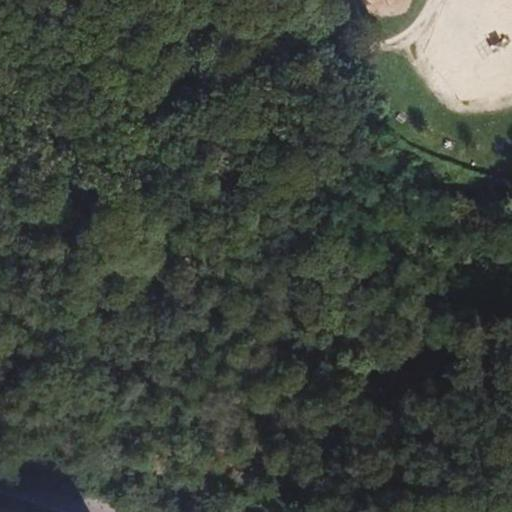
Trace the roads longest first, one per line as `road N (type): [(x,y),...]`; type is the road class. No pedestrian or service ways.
road 1 (track): [(0,133),(352,46),(405,48)]
road 2 (track): [(511,104),(492,114),(453,113),(416,85),(405,55)]
